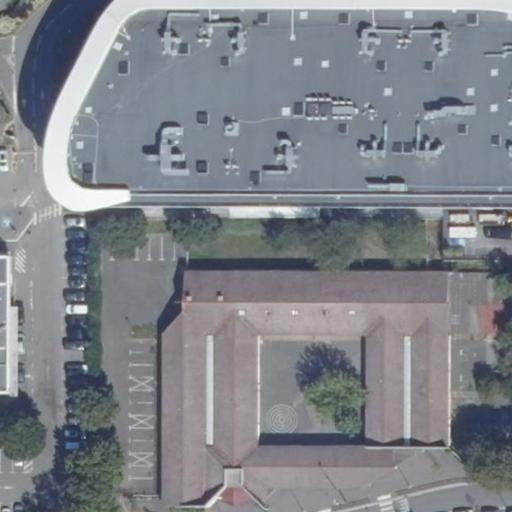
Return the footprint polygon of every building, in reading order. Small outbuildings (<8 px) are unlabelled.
[(215,7),(171,6),(159,10),(146,19),(135,30),(95,100),(80,126),(74,152),(77,187),(98,203),(511,200),(511,13),(453,12),(351,10),(215,7)] [(0,396),(13,396),(13,305),(13,287),(13,252),(0,251),(0,396)] [(420,334),(421,273),(207,274),(207,294),(187,294),(187,314),(166,334),(166,508),(211,508),(220,499),(231,487),(247,487),(259,500),(263,505),(268,500),(268,487),(268,477),(276,477),(276,457),(260,456),(260,448),(260,337),(370,336),(370,448),(426,448),(449,448),(449,335),(420,334)] [(450,274),(424,273),(421,273),(420,334),(449,335),(450,274)] [(207,294),(207,274),(188,274),(187,294),(207,294)] [(506,304),(482,303),(481,332),(505,333),(506,304)] [(231,487),(220,499),(238,509),(259,500),(247,487),(231,487)]
